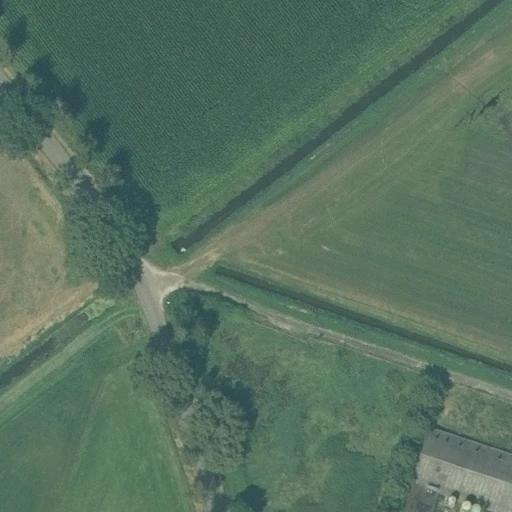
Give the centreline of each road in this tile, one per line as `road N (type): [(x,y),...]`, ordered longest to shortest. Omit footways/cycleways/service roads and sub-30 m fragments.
road 1 (unclassified): [(203,511),(154,339),(107,241),(0,96)]
road 2 (unknown): [(137,304),(211,295),(511,396)]
